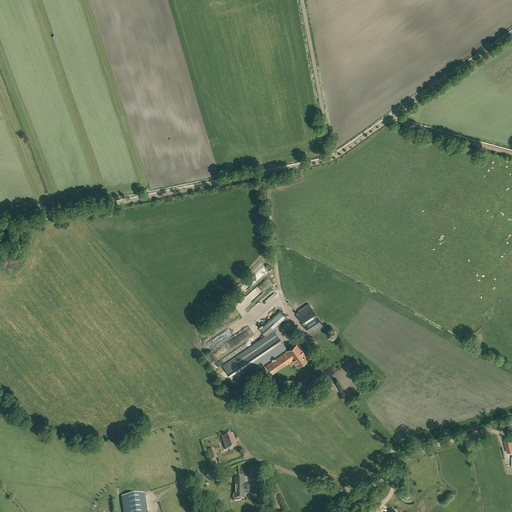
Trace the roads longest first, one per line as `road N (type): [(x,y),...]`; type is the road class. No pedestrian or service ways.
road 1 (track): [(0,226),(331,156),(389,119)]
road 2 (residential): [(149,509),(162,494),(251,458),(362,494)]
road 3 (unclassified): [(362,494),(416,453),(511,423)]
road 4 (track): [(332,154),(301,0)]
road 5 (track): [(511,32),(389,119)]
road 6 (track): [(511,153),(389,119)]
